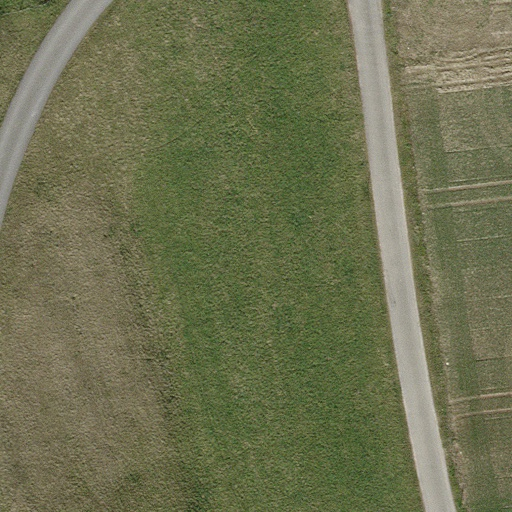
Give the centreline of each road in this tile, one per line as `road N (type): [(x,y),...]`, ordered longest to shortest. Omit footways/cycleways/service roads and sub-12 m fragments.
road 1 (unclassified): [(442,511),(367,0)]
road 2 (track): [(99,0),(39,89),(0,188)]
